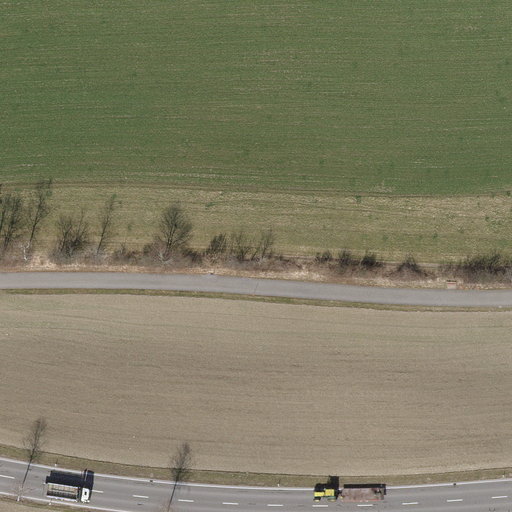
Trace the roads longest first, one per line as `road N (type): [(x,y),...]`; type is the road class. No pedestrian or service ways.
road 1 (secondary): [(511,499),(343,511),(194,503),(0,475)]
road 2 (track): [(0,285),(511,297)]
